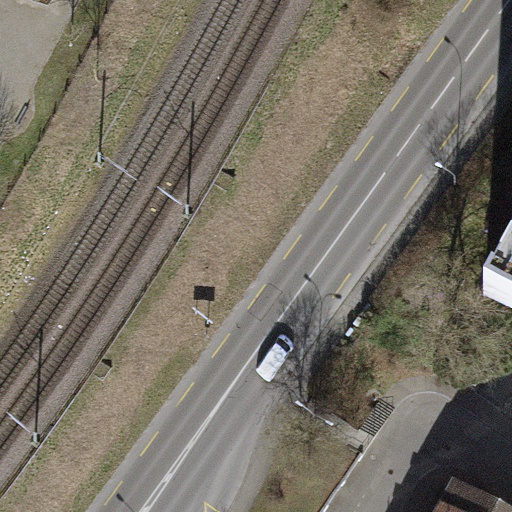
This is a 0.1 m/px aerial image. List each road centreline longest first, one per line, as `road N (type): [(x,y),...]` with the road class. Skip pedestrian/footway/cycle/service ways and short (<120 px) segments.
road 1 (primary): [(177,511),(511,29)]
road 2 (residential): [(398,511),(415,481),(457,440),(511,447)]
